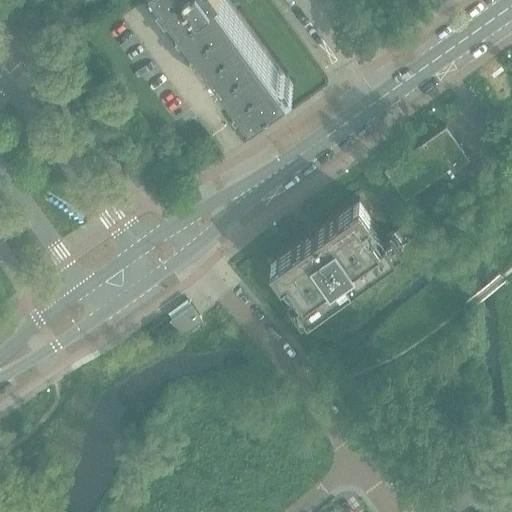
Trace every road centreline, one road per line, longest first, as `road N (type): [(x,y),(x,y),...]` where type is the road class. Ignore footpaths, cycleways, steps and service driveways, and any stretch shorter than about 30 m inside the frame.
road 1 (tertiary): [(137,250),(7,75)]
road 2 (tertiary): [(378,100),(511,5)]
road 3 (residential): [(265,331),(356,460)]
road 4 (tertiary): [(0,376),(129,297)]
road 5 (tertiary): [(257,185),(378,100)]
road 6 (tertiary): [(0,171),(83,290)]
road 7 (residential): [(378,100),(301,0)]
